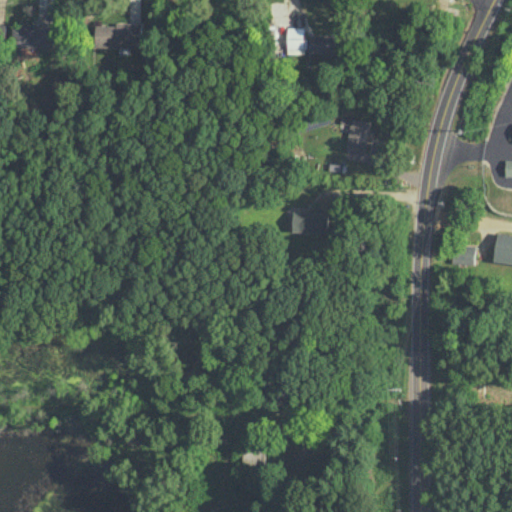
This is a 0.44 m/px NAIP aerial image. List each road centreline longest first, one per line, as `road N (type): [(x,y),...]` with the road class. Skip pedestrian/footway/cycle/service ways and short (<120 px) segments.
road 1 (tertiary): [(419,511),(421,221),(443,114),(496,0)]
road 2 (residential): [(419,393),(511,397),(484,233),(421,221)]
